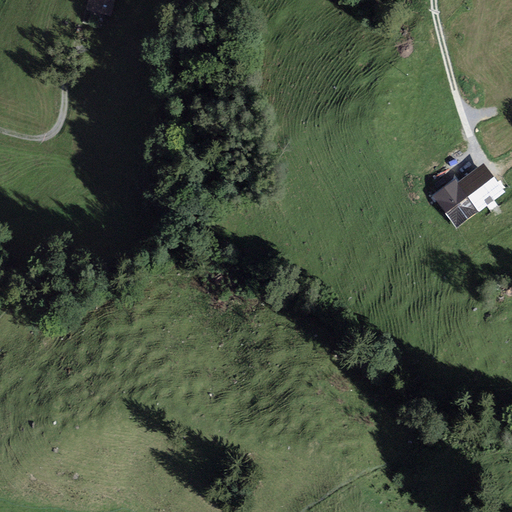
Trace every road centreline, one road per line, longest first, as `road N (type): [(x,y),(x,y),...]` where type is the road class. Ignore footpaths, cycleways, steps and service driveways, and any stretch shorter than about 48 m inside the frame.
road 1 (track): [(87,23),(70,55),(60,124),(44,137),(0,130)]
road 2 (track): [(433,0),(469,135)]
